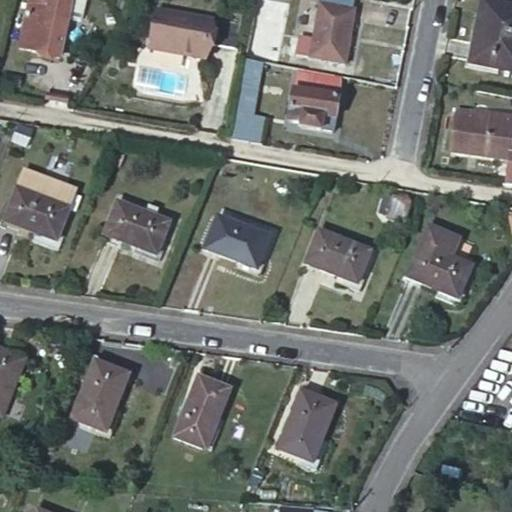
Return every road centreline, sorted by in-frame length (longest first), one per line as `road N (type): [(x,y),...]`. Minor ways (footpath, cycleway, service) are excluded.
road 1 (residential): [(459,370),(0,301)]
road 2 (residential): [(435,0),(400,179)]
road 3 (residential): [(459,370),(421,419),(371,511)]
